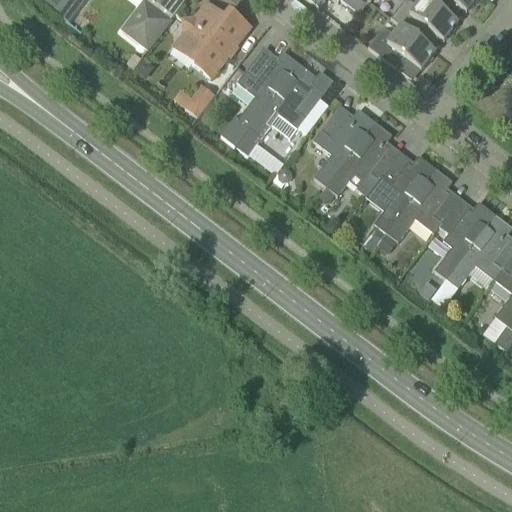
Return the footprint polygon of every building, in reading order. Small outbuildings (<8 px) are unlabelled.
[(148,0),(144,6),(122,35),(147,54),(169,25),(176,15),(175,15),(174,17),(161,7),(166,0),(148,0)] [(352,0),(339,0),(338,2),(357,17),(364,9),(352,0)] [(420,0),(423,1),(438,13),(438,12),(446,2),(465,16),(477,0),(420,0)] [(457,27),(438,12),(438,13),(423,1),(416,10),(409,5),(403,6),(390,23),(400,31),(400,30),(415,42),(416,41),(424,31),(443,46),(457,27)] [(184,37),(176,47),(195,62),(191,68),(210,82),(249,31),(230,17),(226,22),(207,8),(195,23),(182,24),(184,37)] [(435,56),(416,41),(415,42),(400,30),(400,31),(393,40),(386,34),(380,35),(367,52),(393,72),(401,60),(420,75),(435,56)] [(234,123),(222,139),(236,150),(248,134),(298,69),(281,56),(274,66),(270,63),(268,65),(259,58),(247,74),(236,88),(254,102),(237,125),(234,123)] [(248,134),(236,150),(248,159),(270,130),(289,144),(319,104),(310,97),(311,95),(308,92),(315,82),(298,69),(248,134)] [(201,90),(184,113),(197,122),(214,100),(201,90)] [(325,192),(374,128),(357,115),(350,124),(346,121),(344,124),(335,116),(312,146),(330,160),(313,183),(325,192)] [(378,185),(395,163),(386,155),(387,153),(384,150),(386,147),(391,141),(374,128),(325,192),(325,193),(336,201),(347,187),(354,178),(363,185),(356,194),(355,195),(365,203),(372,193),(378,186),(378,185)] [(385,238),(434,174),(418,161),(410,171),(406,168),(405,170),(395,163),(378,185),(378,186),(387,193),(382,200),(390,207),(373,229),(385,238)] [(451,187),(434,174),(385,238),(397,248),(414,225),(432,239),(438,232),(448,219),(456,209),(446,202),(448,199),(444,197),(451,187)] [(445,285),(495,220),(478,207),(470,217),(466,214),(457,226),(448,219),(438,232),(447,239),(442,246),(451,253),(433,276),(445,285)] [(493,285),(511,260),(511,252),(506,248),(508,246),(504,243),(511,233),(495,220),(445,285),(457,294),(474,271),(493,285)] [(505,331),(511,322),(511,260),(493,285),(511,299),(493,322),(505,331)] [(420,294),(418,296),(428,303),(429,301),(435,293),(425,286),(420,294)] [(511,322),(505,331),(493,347),(505,356),(511,347),(511,322)]
